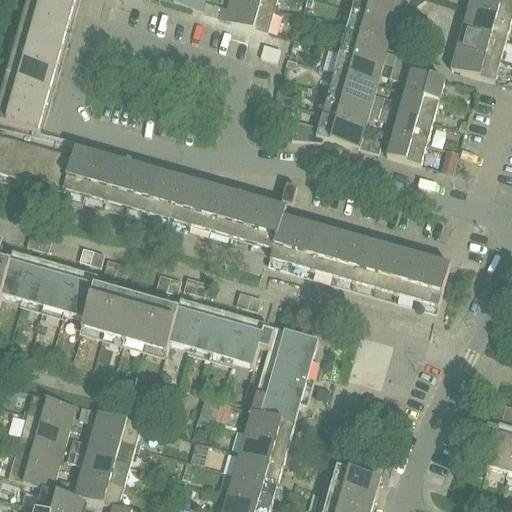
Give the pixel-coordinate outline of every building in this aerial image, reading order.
[(68,30),(74,9),(42,0),(29,0),(25,17),(68,30)] [(42,0),(74,9),(76,0),(42,0)] [(161,0),(160,5),(193,14),(198,16),(202,17),(207,0),(161,0)] [(231,0),(231,2),(277,15),(278,11),(275,10),(277,0),(231,0)] [(355,0),(352,14),(395,26),(401,5),(383,0),(355,0)] [(511,0),(471,0),(470,7),(469,11),(511,22),(511,0)] [(311,10),(313,3),(307,1),(305,8),(306,9),(311,10)] [(225,23),(268,36),(272,20),(276,21),(277,15),(231,2),(225,23)] [(216,9),(206,6),(203,17),(213,20),(216,9)] [(222,10),(216,9),(213,20),(219,22),(222,10)] [(506,44),(511,27),(511,22),(469,11),(467,16),(463,32),(473,34),(506,44)] [(352,14),(347,30),(344,29),(343,33),(389,47),(395,26),(352,14)] [(62,50),(68,30),(25,17),(19,38),(62,50)] [(275,40),(286,41),(288,20),(277,19),(275,40)] [(345,39),(340,56),(383,68),(389,47),(343,33),(341,38),(345,39)] [(501,59),(506,44),(473,34),(467,54),(504,65),(506,61),(501,59)] [(56,71),(62,50),(19,38),(13,59),(56,71)] [(264,48),(260,62),(277,66),(281,53),(264,48)] [(494,86),(499,68),(503,69),(504,65),(467,54),(457,51),(451,73),(494,86)] [(383,67),(393,69),(396,58),(387,55),(383,67)] [(340,56),(335,72),(332,71),(331,75),(377,88),(383,68),(340,56)] [(402,72),(405,61),(396,58),(393,69),(402,72)] [(50,92),(56,71),(13,59),(7,80),(50,92)] [(414,63),(405,61),(402,72),(403,72),(403,73),(411,75),(414,63)] [(286,70),(295,72),(297,65),(287,63),(286,70)] [(424,66),(414,63),(411,75),(421,78),(424,66)] [(389,82),(393,69),(383,67),(380,79),(389,82)] [(399,85),(403,73),(403,72),(402,72),(393,69),(389,82),(399,85)] [(333,81),(328,97),(371,109),(377,88),(331,75),(330,80),(333,81)] [(405,96),(439,106),(442,107),(443,102),(440,101),(445,84),(421,78),(411,75),(405,96)] [(1,102),(44,114),(50,92),(7,80),(1,102)] [(405,96),(399,117),(433,126),(439,106),(405,96)] [(328,97),(322,117),(365,129),(371,109),(328,97)] [(380,112),(384,101),(374,98),(371,109),(380,112)] [(394,104),(384,101),(380,112),(391,115),(394,104)] [(42,119),(44,114),(1,102),(0,103),(0,125),(37,135),(38,136),(42,119)] [(273,121),(283,124),(286,109),(277,106),(273,121)] [(377,123),(380,112),(371,109),(368,120),(377,123)] [(388,126),(391,115),(380,112),(377,123),(388,126)] [(354,150),(359,152),(365,129),(322,117),(319,130),(305,127),(293,126),(292,144),(323,146),(323,141),(349,149),(354,150)] [(399,117),(393,138),(430,148),(432,144),(428,143),(433,126),(399,117)] [(32,150),(37,135),(0,125),(0,177),(44,190),(53,156),(32,150)] [(421,169),(425,152),(429,153),(430,148),(393,138),(387,159),(421,169)] [(359,152),(369,155),(372,143),(362,140),(359,152)] [(369,155),(379,158),(382,146),(372,143),(369,155)] [(76,152),(73,162),(74,162),(65,196),(75,199),(85,202),(98,158),(88,156),(76,152)] [(440,175),(453,178),(459,157),(446,154),(440,175)] [(74,162),(73,162),(53,156),(44,190),(65,196),(74,162)] [(85,202),(106,208),(118,164),(98,158),(85,202)] [(106,208),(127,214),(139,170),(118,164),(106,208)] [(127,214),(148,220),(160,176),(139,170),(127,214)] [(148,220),(168,225),(181,182),(160,176),(148,220)] [(168,225),(189,231),(202,188),(181,182),(168,225)] [(222,194),(202,188),(189,231),(210,237),(222,194)] [(290,208),(292,209),(297,191),(286,188),(281,205),(284,206),(290,208)] [(243,200),(222,194),(210,237),(231,243),(243,200)] [(265,206),(243,200),(231,243),(253,249),(265,206)] [(257,251),(273,255),(275,255),(284,222),(287,212),(270,207),(265,206),(253,249),(257,251)] [(271,265),(292,271),(304,227),(284,222),(275,255),(273,255),(271,265)] [(325,233),(304,227),(292,271),(313,277),(325,233)] [(346,239),(325,233),(313,277),(334,282),(346,239)] [(31,237),(28,247),(27,251),(38,254),(42,240),(31,237)] [(367,245),(346,239),(334,282),(354,288),(367,245)] [(52,243),(42,240),(38,254),(49,257),(52,243)] [(388,251),(367,245),(354,288),(375,294),(388,251)] [(408,257),(388,251),(375,294),(396,300),(408,257)] [(83,252),(79,265),(90,269),(94,255),(83,252)] [(105,258),(94,255),(90,269),(101,272),(105,258)] [(429,263),(408,257),(396,300),(417,306),(429,263)] [(0,308),(2,301),(85,324),(82,334),(168,358),(170,348),(225,363),(223,371),(231,373),(233,366),(254,371),(260,351),(269,354),(253,412),(252,414),(281,423),(282,420),(286,405),(300,409),(318,344),(275,332),(274,336),(268,334),(266,334),(267,329),(223,317),(182,306),(179,315),(95,291),(98,281),(14,258),(11,267),(0,264),(0,308)] [(444,290),(451,269),(429,263),(417,306),(438,312),(444,290)] [(119,267),(108,264),(104,277),(115,280),(119,267)] [(130,270),(119,267),(115,280),(126,283),(130,270)] [(160,279),(157,292),(168,295),(171,282),(160,279)] [(187,281),(186,286),(184,295),(195,298),(198,285),(187,281)] [(182,285),(171,282),(168,295),(179,298),(182,285)] [(209,288),(198,285),(195,298),(205,301),(209,288)] [(240,296),(236,310),(247,313),(251,299),(240,296)] [(262,302),(251,299),(247,313),(258,316),(262,302)] [(159,385),(170,388),(171,381),(170,376),(162,374),(159,385)] [(32,398),(27,419),(71,432),(76,411),(32,398)] [(202,423),(212,425),(216,409),(206,406),(202,423)] [(506,409),(495,406),(492,420),(503,423),(506,409)] [(511,410),(506,409),(503,423),(511,425),(511,410)] [(78,424),(86,426),(90,414),(82,412),(78,424)] [(98,417),(90,414),(86,426),(95,429),(98,417)] [(281,423),(252,414),(246,437),(289,449),(295,427),(281,423)] [(103,418),(99,417),(93,439),(139,452),(141,446),(138,445),(142,429),(103,418)] [(27,419),(21,440),(65,453),(71,432),(27,419)] [(511,434),(501,431),(500,434),(488,430),(484,448),(493,450),(487,473),(511,479),(511,434)] [(193,442),(202,445),(205,434),(196,431),(193,442)] [(246,437),(240,458),(283,470),(289,449),(246,437)] [(130,472),(135,455),(138,456),(139,452),(93,439),(87,460),(130,472)] [(21,440),(15,460),(59,473),(65,453),(21,440)] [(73,443),(70,454),(78,456),(81,445),(73,443)] [(77,457),(86,460),(90,448),(81,445),(78,456),(77,457)] [(74,467),(77,457),(78,456),(70,454),(67,465),(74,467)] [(86,460),(77,457),(74,467),(84,470),(86,460)] [(240,458),(234,479),(277,491),(283,470),(240,458)] [(9,482),(43,492),(53,494),(59,473),(15,460),(9,482)] [(124,492),(130,472),(87,460),(81,480),(124,492)] [(337,471),(331,493),(373,505),(380,483),(337,471)] [(181,486),(189,489),(191,479),(184,477),(181,486)] [(234,479),(228,500),(271,511),(277,491),(234,479)] [(106,509),(114,511),(115,511),(118,511),(124,492),(81,480),(76,500),(87,503),(96,506),(106,509)] [(62,484),(58,495),(66,497),(69,486),(62,484)] [(66,497),(75,500),(78,488),(69,486),(66,497)] [(164,505),(174,507),(178,493),(168,491),(164,505)] [(43,492),(37,511),(84,511),(87,503),(76,500),(75,500),(66,497),(58,495),(53,494),(43,492)] [(331,493),(325,511),(371,511),(373,505),(331,493)] [(228,500),(224,511),(270,511),(271,511),(228,500)] [(0,511),(3,511),(7,511),(9,506),(0,503),(0,511)] [(87,503),(84,511),(94,511),(96,506),(87,503)]
